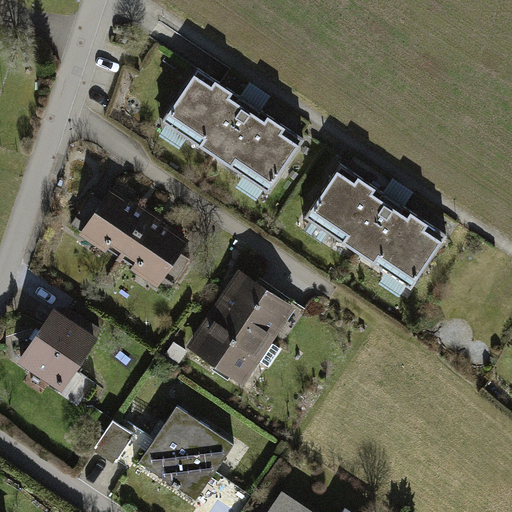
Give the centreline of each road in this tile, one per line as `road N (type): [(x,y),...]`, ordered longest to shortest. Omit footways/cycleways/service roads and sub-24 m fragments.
road 1 (residential): [(60,109),(319,286)]
road 2 (residential): [(60,109),(0,293)]
road 3 (residential): [(105,511),(0,441)]
